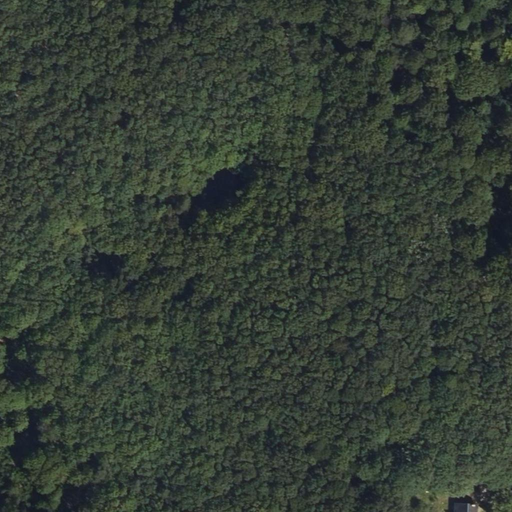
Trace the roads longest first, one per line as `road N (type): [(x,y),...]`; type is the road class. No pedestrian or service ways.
road 1 (track): [(304,511),(304,205),(291,0)]
road 2 (tertiary): [(511,318),(351,103),(293,44),(231,0)]
